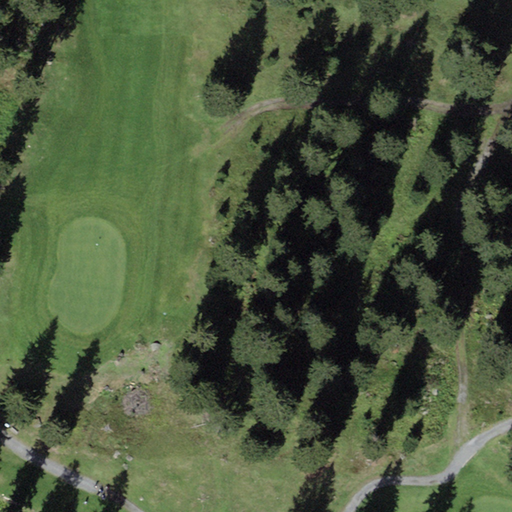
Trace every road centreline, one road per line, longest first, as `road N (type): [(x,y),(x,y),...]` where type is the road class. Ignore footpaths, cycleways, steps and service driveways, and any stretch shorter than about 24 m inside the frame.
road 1 (track): [(349,511),(377,482),(445,476),(477,442),(511,428)]
road 2 (track): [(0,435),(132,511)]
